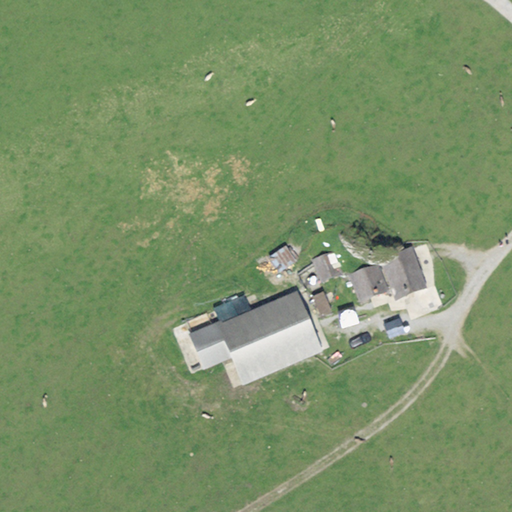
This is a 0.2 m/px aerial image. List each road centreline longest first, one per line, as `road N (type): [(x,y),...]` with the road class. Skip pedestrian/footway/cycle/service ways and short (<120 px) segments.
road 1 (track): [(452,334),(435,369),(394,412),(254,511)]
road 2 (track): [(511,242),(444,322),(338,342)]
